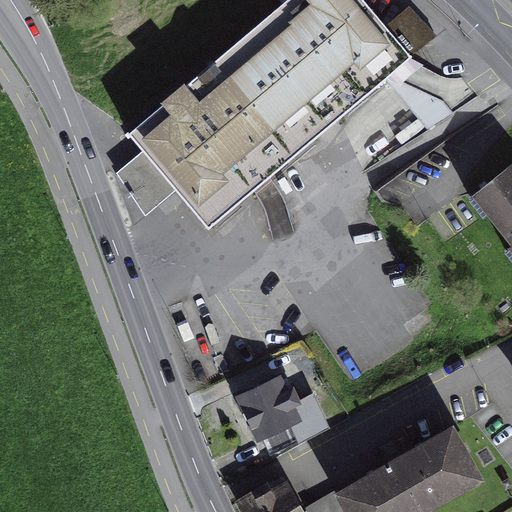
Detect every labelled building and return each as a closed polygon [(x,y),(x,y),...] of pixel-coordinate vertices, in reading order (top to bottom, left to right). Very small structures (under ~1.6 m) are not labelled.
[(290,0),(262,22),(341,118),(411,60),(386,28),(362,0),(290,0)] [(409,9),(386,28),(411,60),(437,38),(409,9)] [(341,118),(262,22),(130,131),(143,147),(176,187),(208,226),(341,118)] [(176,187),(143,147),(115,170),(145,214),(176,187)] [(377,195),(395,218),(404,211),(417,227),(451,200),(420,161),(377,195)] [(511,168),(471,201),(511,251),(507,253),(511,259),(511,168)] [(282,377),(234,399),(258,446),(266,443),(271,454),(296,442),(299,446),(330,430),(314,396),(301,402),(294,390),(289,392),(282,377)] [(440,511),(486,486),(453,429),(340,495),(337,491),(304,509),(306,511),(440,511)] [(303,511),(282,477),(234,504),(239,511),(303,511)]
